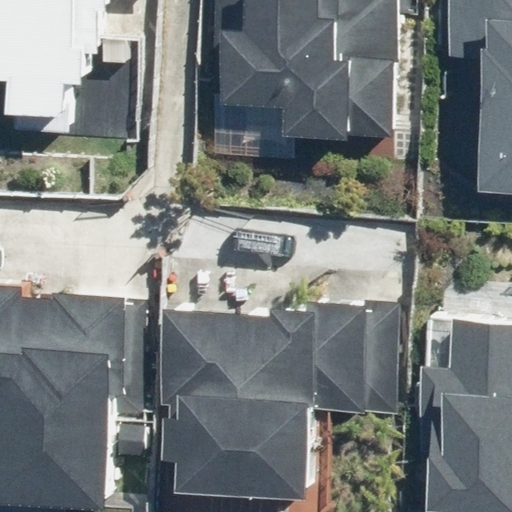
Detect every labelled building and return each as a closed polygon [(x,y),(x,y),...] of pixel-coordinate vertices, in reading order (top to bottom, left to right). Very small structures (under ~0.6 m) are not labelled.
[(0,0),(0,82),(9,83),(7,115),(18,116),(18,130),(137,136),(140,78),(142,42),(102,40),(104,0),(0,0)] [(222,0),(220,85),(226,85),(226,104),(287,106),(286,138),(348,140),(348,135),(393,136),(395,64),(400,64),(402,0),(222,0)] [(511,0),(452,0),(450,56),(481,57),(477,189),(511,191),(511,0)] [(0,503),(106,507),(110,365),(124,366),(126,299),(56,296),(56,299),(23,297),(23,287),(0,286),(0,503)] [(271,319),(168,314),(163,406),(174,406),(173,422),(166,422),(164,460),(172,460),(171,484),(179,484),(178,493),(304,499),(308,407),(398,412),(404,304),(366,302),(366,309),(307,306),(307,316),(271,314),(271,319)] [(511,511),(511,325),(432,322),(430,368),(427,368),(423,451),(431,451),(428,511),(511,511)]
